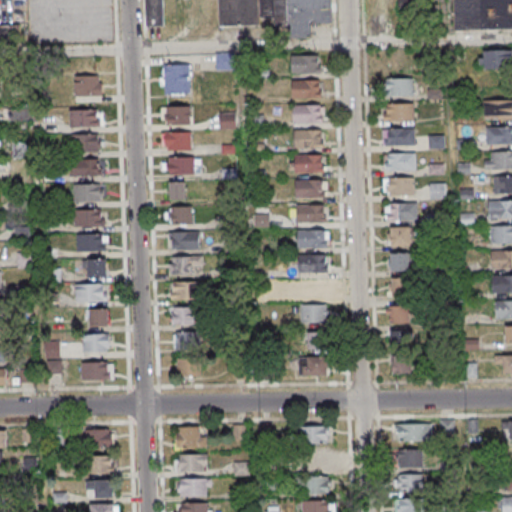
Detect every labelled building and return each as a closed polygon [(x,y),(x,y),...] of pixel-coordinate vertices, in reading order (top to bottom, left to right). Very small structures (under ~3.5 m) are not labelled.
[(144,0),(145,26),(163,26),(163,0),(144,0)] [(218,0),(219,26),(286,25),(287,38),(311,37),(311,24),(332,23),(331,0),(218,0)] [(511,0),(453,0),(454,30),(511,29),(511,0)] [(0,37),(19,36),(18,25),(0,26),(0,37)] [(511,49),(480,50),(480,70),(511,69),(511,49)] [(320,55),(291,55),(291,73),(320,73),(320,55)] [(190,64),(164,64),(164,93),(190,93),(190,64)] [(75,75),(75,96),(102,96),(102,75),(75,75)] [(414,96),(414,78),(385,78),(385,96),(414,96)] [(321,79),(292,79),(292,98),(321,98),(321,79)] [(511,99),(483,100),(483,118),(511,118),(511,99)] [(384,103),(384,120),(414,120),(414,103),(384,103)] [(324,123),(324,104),(293,104),(293,123),(324,123)] [(191,106),(162,106),(162,124),(191,124),(191,106)] [(69,109),(69,126),(99,126),(99,109),(69,109)] [(35,110),(9,110),(9,120),(35,120),(35,110)] [(234,128),(234,114),(221,114),(221,128),(234,128)] [(486,144),(511,143),(511,126),(486,126),(486,144)] [(415,145),(415,128),(382,128),(382,145),(415,145)] [(322,129),(294,129),(294,147),(322,147),(322,129)] [(192,131),(162,131),(162,150),(192,150),(192,131)] [(100,151),(100,134),(72,134),(72,151),(100,151)] [(430,136),(430,148),(444,148),(444,136),(430,136)] [(511,151),(486,151),(486,169),(511,168),(511,151)] [(416,170),(416,152),(385,152),(385,170),(416,170)] [(323,154),(294,154),(294,171),(323,171),(323,154)] [(199,174),(199,157),(167,157),(167,174),(199,174)] [(71,176),(102,176),(102,159),(71,159),(71,176)] [(511,193),(511,175),(494,176),(494,194),(511,193)] [(415,195),(415,177),(384,177),(384,195),(415,195)] [(327,197),(327,179),(296,179),(296,197),(327,197)] [(186,199),(186,181),(169,181),(169,199),(186,199)] [(102,183),(75,183),(75,201),(102,201),(102,183)] [(445,198),(445,183),(431,183),(431,198),(445,198)] [(511,201),(488,201),(488,219),(511,218),(511,201)] [(418,221),(418,202),(387,202),(387,221),(418,221)] [(291,222),(325,222),(325,204),(291,204),(291,222)] [(193,224),(193,206),(166,206),(166,224),(193,224)] [(103,209),(75,209),(75,226),(103,226),(103,209)] [(29,226),(15,226),(15,240),(29,240),(29,226)] [(411,226),(390,226),(390,245),(411,245),(411,226)] [(511,243),(511,226),(490,227),(490,243),(511,243)] [(297,247),(328,247),(328,229),(297,229),(297,247)] [(199,249),(199,231),(171,231),(171,249),(199,249)] [(77,252),(107,252),(107,234),(77,234),(77,252)] [(511,250),(491,251),(491,268),(511,268),(511,250)] [(32,269),(32,252),(17,252),(17,269),(32,269)] [(388,252),(388,271),(409,271),(409,252),(388,252)] [(327,272),(327,254),(299,254),(299,272),(327,272)] [(193,275),(193,264),(203,264),(203,256),(169,256),(169,275),(193,275)] [(107,259),(85,259),(85,278),(107,278),(107,259)] [(492,293),(511,292),(511,275),(492,275),(492,293)] [(327,297),(327,278),(308,278),(308,297),(327,297)] [(412,278),(390,278),(390,296),(412,296),(412,278)] [(171,299),(201,299),(201,282),(171,282),(171,299)] [(106,284),(78,284),(78,302),(106,302),(106,284)] [(511,300),(494,300),(494,319),(511,318),(511,300)] [(300,323),(327,323),(327,304),(300,304),(300,323)] [(389,324),(407,324),(407,306),(389,306),(389,324)] [(195,307),(171,307),(171,327),(195,327),(195,307)] [(88,309),(88,327),(108,327),(108,309),(88,309)] [(414,350),(414,331),(390,331),(390,350),(414,350)] [(327,350),(327,332),(308,332),(308,350),(327,350)] [(201,333),(176,333),(176,351),(201,351),(201,333)] [(110,352),(110,334),(83,334),(83,352),(110,352)] [(47,357),(58,357),(58,344),(47,344),(47,357)] [(511,354),(495,354),(495,363),(503,363),(503,373),(511,373),(511,354)] [(327,356),(300,356),(300,375),(327,375),(327,356)] [(392,374),(414,374),(414,356),(392,356),(392,374)] [(201,377),(201,358),(177,358),(177,377),(201,377)] [(61,373),(61,362),(48,362),(48,373),(61,373)] [(82,362),(82,380),(113,380),(113,362),(82,362)] [(32,369),(21,370),(22,383),(33,382),(32,369)] [(511,438),(511,420),(502,420),(502,430),(510,430),(510,439),(511,438)] [(431,424),(396,424),(396,441),(431,441),(431,424)] [(176,447),(206,447),(206,435),(201,435),(201,427),(176,427),(176,447)] [(299,427),(299,443),(327,443),(327,427),(299,427)] [(85,429),(85,447),(113,446),(113,429),(85,429)] [(423,467),(423,450),(398,450),(398,467),(423,467)] [(302,470),(330,470),(330,452),(302,452),(302,470)] [(207,454),(176,454),(176,472),(207,472),(207,454)] [(113,475),(113,457),(91,457),(91,475),(113,475)] [(37,470),(35,458),(23,460),(25,472),(37,470)] [(423,474),(396,474),(396,492),(423,492),(423,474)] [(330,476),(295,476),(295,486),(303,486),(303,493),(330,493),(330,476)] [(177,478),(177,496),(211,495),(211,478),(177,478)] [(114,499),(114,481),(91,481),(91,499),(114,499)] [(511,511),(511,497),(502,498),(501,511),(511,511)] [(422,511),(423,499),(395,499),(394,511),(422,511)] [(334,511),(335,500),(302,500),(301,511),(334,511)] [(210,511),(210,503),(180,503),(180,511),(210,511)]
